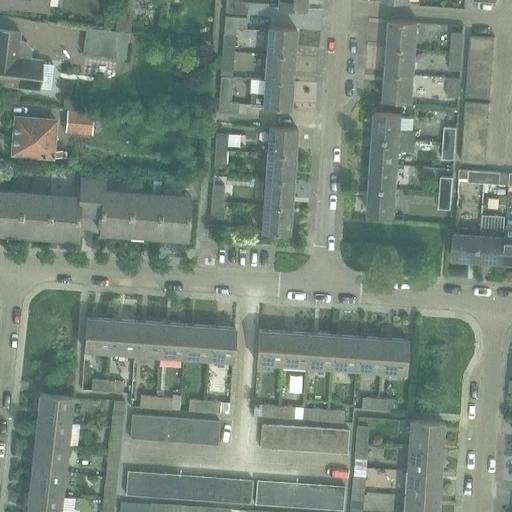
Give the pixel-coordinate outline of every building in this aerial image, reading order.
[(9,5),(47,10),(48,0),(0,0),(0,8),(9,9),(9,5)] [(237,0),(226,0),(226,12),(248,13),(249,2),(237,1),(237,0)] [(306,0),(278,0),(278,8),(306,10),(306,0)] [(247,17),(226,16),(223,50),(234,51),(235,28),(247,29),(247,17)] [(390,20),(388,47),(416,50),(418,23),(390,20)] [(267,27),(265,53),(295,55),(297,29),(267,27)] [(83,54),(113,58),(116,31),(86,28),(83,54)] [(0,88),(2,87),(2,85),(38,90),(42,60),(30,59),(31,51),(29,47),(27,44),(23,42),(19,41),(20,33),(0,30),(0,88)] [(463,34),(451,33),(450,51),(461,52),(463,34)] [(495,38),(471,36),(470,49),(494,51),(495,38)] [(388,47),(386,74),(414,76),(416,50),(388,47)] [(494,51),(470,49),(469,61),(493,62),(494,51)] [(234,51),(223,50),(221,76),(232,77),(234,51)] [(461,52),(450,51),(448,70),(460,71),(461,52)] [(265,53),(263,79),(293,81),(295,55),(265,53)] [(493,62),(469,61),(468,72),(492,74),(493,62)] [(247,87),(248,69),(238,68),(236,86),(247,87)] [(263,70),(250,69),(249,88),(261,89),(263,70)] [(492,74),(468,72),(467,84),(491,86),(492,74)] [(414,76),(386,74),(384,99),(412,101),(414,76)] [(232,77),(221,76),(218,112),(238,114),(239,103),(231,102),(232,77)] [(459,79),(448,78),(446,97),(458,98),(459,79)] [(293,81),(263,79),(262,94),(251,93),(251,105),(291,108),(293,81)] [(491,86),(467,84),(466,97),(490,98),(491,86)] [(63,109),(69,109),(77,110),(78,100),(64,99),(63,109)] [(466,102),(465,114),(489,116),(490,103),(466,102)] [(77,110),(69,109),(67,132),(92,135),(94,112),(77,110)] [(374,138),(415,141),(416,131),(401,130),(402,114),(376,113),(374,138)] [(489,116),(465,114),(464,126),(488,127),(489,116)] [(13,153),(66,158),(66,151),(54,150),(56,120),(16,117),(13,153)] [(269,126),(267,153),(296,155),(297,128),(269,126)] [(488,127),(464,126),(464,137),(488,139),(488,127)] [(445,127),(444,143),(456,144),(457,128),(445,127)] [(217,133),(216,149),(228,150),(229,134),(217,133)] [(488,139),(464,137),(463,149),(487,151),(488,139)] [(253,155),(254,139),(244,138),(242,154),(253,155)] [(414,151),(415,141),(374,138),(372,163),(398,165),(399,150),(414,151)] [(456,144),(444,143),(442,159),(455,160),(456,144)] [(228,150),(216,149),(215,167),(227,167),(228,150)] [(487,151),(463,149),(462,162),(486,164),(487,151)] [(267,153),(265,178),(294,180),(296,155),(267,153)] [(372,163),(370,188),(396,190),(398,165),(372,163)] [(240,212),(241,168),(229,168),(227,212),(240,212)] [(458,168),(456,199),(466,200),(468,169),(458,168)] [(484,183),(485,171),(469,170),(468,182),(484,183)] [(501,172),(485,171),(484,183),(500,184),(501,172)] [(214,176),(213,184),(212,201),(223,202),(225,177),(214,176)] [(441,177),(440,193),(452,194),(453,178),(441,177)] [(265,178),(263,205),(292,207),(294,180),(265,178)] [(77,196),(0,190),(0,233),(77,239),(79,214),(101,215),(99,232),(187,239),(191,196),(102,189),(102,180),(79,179),(77,196)] [(395,215),(396,190),(370,188),(368,213),(395,215)] [(452,194),(440,193),(439,209),(451,210),(452,194)] [(223,202),(212,201),(211,218),(222,219),(223,202)] [(292,207),(263,205),(262,232),(290,234),(292,207)] [(505,236),(503,262),(511,263),(511,225),(505,225),(505,230),(504,236),(505,236)] [(479,261),(481,229),(457,227),(457,233),(455,233),(453,259),(479,261)] [(505,230),(481,229),(479,261),(503,262),(505,236),(504,236),(505,230)] [(84,351),(109,352),(111,319),(87,317),(84,351)] [(109,352),(133,354),(135,320),(111,319),(109,352)] [(133,354),(158,356),(160,322),(135,320),(133,354)] [(158,356),(183,358),(185,324),(160,322),(158,356)] [(183,358),(208,360),(210,326),(185,324),(183,358)] [(210,326),(208,360),(233,361),(235,327),(210,326)] [(256,363),(281,365),(283,331),(259,329),(256,363)] [(281,365),(306,367),(309,333),(283,331),(281,365)] [(306,367),(331,368),(333,334),(309,333),(306,367)] [(331,368),(355,370),(358,336),(333,334),(331,368)] [(355,370),(380,372),(382,338),(358,336),(355,370)] [(382,338),(380,372),(405,374),(407,340),(382,338)] [(93,379),(92,390),(106,392),(107,380),(93,379)] [(124,381),(107,380),(106,392),(123,393),(124,381)] [(40,394),(37,419),(71,422),(74,397),(40,394)] [(141,395),(140,406),(154,407),(155,396),(141,395)] [(172,397),(155,396),(154,407),(171,409),(172,397)] [(361,396),(360,408),(377,409),(378,398),(361,396)] [(190,398),(189,410),(204,411),(205,400),(190,398)] [(392,399),(378,398),(377,409),(391,411),(392,399)] [(221,401),(205,400),(204,411),(220,412),(221,401)] [(264,404),(263,416),(277,417),(278,405),(264,404)] [(295,407),(278,405),(277,417),(294,418),(295,407)] [(313,408),(312,420),(327,421),(328,409),(313,408)] [(344,410),(328,409),(327,421),(343,422),(344,410)] [(113,411),(111,426),(123,428),(125,412),(113,411)] [(132,413),(130,438),(143,439),(145,415),(132,413)] [(157,415),(145,415),(143,439),(155,440),(157,415)] [(169,416),(157,415),(155,440),(167,441),(169,416)] [(182,417),(169,416),(167,441),(180,442),(182,417)] [(194,418),(182,417),(180,442),(193,443),(194,418)] [(208,420),(194,418),(193,443),(206,444),(208,420)] [(37,419),(34,442),(68,446),(71,422),(37,419)] [(220,420),(208,420),(206,444),(218,445),(220,420)] [(410,420),(408,444),(442,447),(444,422),(410,420)] [(274,425),(262,424),(260,448),(273,448),(274,425)] [(287,426),(274,425),(273,448),(285,449),(287,426)] [(123,428),(111,426),(109,442),(121,443),(123,428)] [(299,427),(287,426),(285,449),(298,450),(299,427)] [(369,427),(357,426),(356,441),(368,442),(369,427)] [(312,428),(299,427),(298,450),(310,451),(312,428)] [(324,429),(312,428),(310,451),(322,452),(324,429)] [(336,429),(324,429),(322,452),(335,453),(336,429)] [(349,430),(336,429),(335,453),(347,454),(349,430)] [(368,442),(356,441),(355,458),(367,459),(368,442)] [(34,442),(31,467),(65,471),(68,446),(34,442)] [(408,444),(407,471),(441,473),(442,447),(408,444)] [(107,461),(106,475),(117,477),(119,462),(107,461)] [(31,467),(29,492),(63,495),(65,471),(31,467)] [(141,472),(128,471),(126,495),(139,496),(141,472)] [(407,471),(405,495),(439,497),(441,473),(407,471)] [(153,472),(141,472),(139,496),(151,497),(153,472)] [(165,473),(153,472),(151,497),(163,498),(165,473)] [(178,474),(165,473),(163,498),(176,499),(178,474)] [(191,475),(178,474),(176,499),(189,500),(191,475)] [(117,477),(106,475),(104,492),(116,493),(117,477)] [(203,476),(191,475),(189,500),(201,501),(203,476)] [(215,477),(203,476),(201,501),(214,502),(215,477)] [(366,476),(354,476),(353,492),(365,493),(366,476)] [(228,478),(215,477),(214,502),(226,503),(228,478)] [(240,479),(228,478),(226,503),(238,504),(240,479)] [(253,480),(240,479),(238,504),(251,504),(253,480)] [(270,481),(257,480),(255,505),(268,506),(270,481)] [(282,482),(270,481),(268,506),(280,507),(282,482)] [(295,483),(282,482),(280,507),(294,508),(295,483)] [(307,484),(295,483),(294,508),(305,508),(307,484)] [(320,484),(307,484),(305,508),(318,509),(320,484)] [(332,485),(320,484),(318,509),(330,510),(332,485)] [(345,486),(332,485),(330,510),(343,511),(345,486)] [(29,492),(26,511),(60,511),(63,495),(29,492)] [(365,493),(353,492),(352,507),(364,508),(365,493)] [(405,495),(403,511),(438,511),(439,497),(405,495)]
